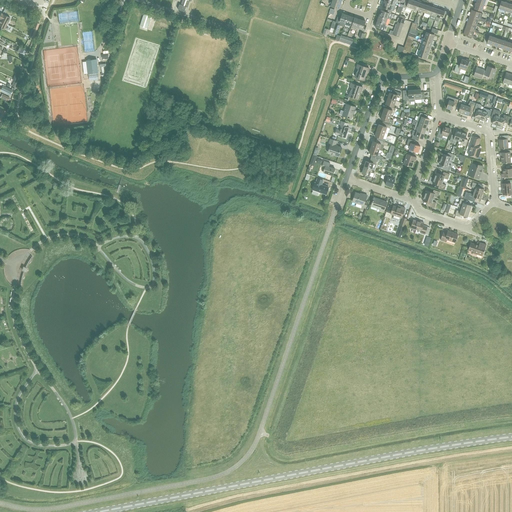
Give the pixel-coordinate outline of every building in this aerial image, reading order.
[(182,0),(181,5),(179,4),(178,9),(184,12),(186,7),(187,8),(190,1),(191,2),(191,0),(182,0)] [(412,10),(412,9),(415,1),(413,1),(412,0),(408,0),(408,1),(405,0),(404,2),(401,11),(404,12),(405,8),(412,10)] [(395,6),(395,5),(384,1),(382,7),(385,8),(384,11),(389,13),(390,14),(392,10),(394,11),(395,6)] [(417,2),(415,1),(412,9),(418,11),(419,9),(421,2),(417,1),(417,2)] [(505,10),(507,3),(501,1),(499,8),(505,10)] [(425,3),(421,2),(419,9),(418,11),(424,13),(427,5),(425,5),(425,3)] [(484,5),(476,2),(474,9),(481,11),(484,5)] [(427,5),(424,13),(430,15),(433,6),(429,5),(429,6),(427,5)] [(433,6),(430,15),(436,17),(439,9),(437,9),(437,7),(433,6)] [(198,8),(196,14),(214,19),(215,13),(198,8)] [(439,9),(436,17),(435,20),(438,22),(439,18),(442,19),(445,10),(441,9),(441,10),(439,9)] [(379,16),(387,19),(390,20),(392,14),(390,14),(389,13),(384,11),(381,10),(379,16)] [(472,10),(469,16),(478,19),(478,20),(485,22),(486,20),(481,18),(483,14),(472,10)] [(0,27),(4,30),(10,18),(1,13),(0,14),(0,27)] [(147,28),(151,16),(144,14),(140,26),(147,28)] [(338,30),(339,26),(343,27),(347,15),(342,14),(339,22),(338,25),(336,24),(336,22),(333,21),(330,28),(338,30)] [(347,15),(343,27),(349,29),(353,17),(347,15)] [(387,19),(379,16),(377,21),(385,24),(387,19)] [(469,16),(467,22),(476,25),(476,26),(480,27),(481,25),(477,24),(478,20),(478,19),(469,16)] [(354,18),(350,29),(356,31),(357,28),(360,20),(354,18)] [(365,22),(360,20),(357,28),(362,30),(365,22)] [(385,24),(377,21),(375,27),(384,30),(385,24)] [(35,22),(30,36),(33,38),(39,24),(35,22)] [(467,22),(465,28),(474,31),(474,32),(478,33),(479,31),(475,30),(476,26),(476,25),(467,22)] [(465,28),(463,34),(472,37),(472,38),(476,39),(477,37),(473,36),(474,32),(474,31),(465,28)] [(426,39),(431,41),(432,39),(433,39),(434,35),(426,32),(424,38),(426,39)] [(493,46),(495,38),(489,36),(486,43),(493,46)] [(426,39),(424,38),(421,44),(430,47),(432,43),(431,43),(431,41),(426,39)] [(495,38),(493,46),(498,48),(501,40),(495,38)] [(507,42),(501,40),(498,48),(504,50),(507,42)] [(421,44),(419,50),(427,52),(428,51),(429,51),(430,47),(421,44)] [(427,52),(419,50),(417,56),(426,59),(428,55),(427,55),(427,52)] [(98,72),(97,59),(86,61),(88,73),(89,78),(98,76),(98,72)] [(466,70),(469,60),(467,59),(467,61),(461,59),(459,65),(456,64),(454,72),(459,73),(461,69),(466,70)] [(368,72),(369,68),(357,64),(356,68),(358,69),(355,77),(363,80),(366,72),(368,72)] [(493,78),(496,69),(488,66),(486,71),(476,68),(474,76),(481,78),(483,74),(493,78)] [(21,70),(18,68),(12,79),(16,81),(21,70)] [(511,85),(511,75),(510,75),(511,74),(506,72),(503,82),(511,85)] [(361,91),(362,87),(351,83),(350,87),(352,88),(349,96),(357,99),(360,90),(361,91)] [(12,90),(2,85),(0,90),(9,95),(12,90)] [(408,93),(402,94),(403,101),(409,101),(409,102),(415,101),(415,100),(415,98),(414,90),(408,90),(408,93)] [(420,90),(414,90),(415,100),(424,99),(424,92),(421,93),(420,90)] [(389,93),(387,98),(395,101),(397,95),(400,96),(401,93),(394,91),(393,94),(389,93)] [(456,106),(458,100),(447,96),(445,102),(448,103),(446,108),(452,110),(453,105),(456,106)] [(395,101),(387,98),(385,104),(393,107),(395,101)] [(463,114),(466,105),(461,104),(462,101),(459,100),(457,106),(460,107),(458,112),(463,114)] [(466,105),(463,114),(468,115),(470,111),(472,112),(475,103),(470,101),(468,106),(466,105)] [(480,119),(483,110),(480,109),(482,105),(476,103),(473,112),(476,113),(474,118),(480,119)] [(351,118),(353,111),(354,111),(356,107),(347,104),(344,111),(341,110),(340,115),(351,118)] [(382,113),(390,116),(391,113),(394,114),(395,109),(394,109),(394,108),(388,106),(387,108),(384,107),(382,113)] [(483,110),(480,119),(485,121),(487,116),(489,117),(492,110),(486,109),(484,108),(483,110)] [(497,125),(500,116),(501,114),(500,113),(500,111),(494,109),(491,118),(494,118),(492,124),(497,125)] [(390,116),(382,113),(380,119),(383,120),(382,123),(389,125),(391,126),(393,120),(389,119),(390,116)] [(417,121),(428,124),(429,119),(426,118),(427,115),(420,113),(419,116),(417,121)] [(500,116),(497,125),(502,127),(504,122),(507,123),(509,116),(504,115),(503,117),(500,116)] [(341,125),(339,130),(336,129),(335,134),(338,135),(345,138),(349,128),(346,127),(347,123),(341,121),(340,125),(341,125)] [(428,124),(417,121),(415,125),(418,126),(426,129),(428,124)] [(378,124),(376,130),(385,133),(387,134),(389,128),(388,128),(389,125),(382,123),(381,125),(378,124)] [(448,137),(450,128),(444,126),(443,129),(440,128),(437,137),(442,138),(443,135),(448,137)] [(376,130),(374,136),(377,137),(376,139),(383,142),(384,139),(386,139),(387,134),(385,133),(376,130)] [(424,134),(416,131),(413,130),(411,135),(413,136),(412,138),(418,141),(419,138),(423,139),(424,134)] [(458,141),(461,132),(456,130),(455,135),(452,135),(449,141),(455,143),(456,140),(458,141)] [(461,132),(458,141),(461,142),(460,145),(465,147),(468,140),(465,139),(467,134),(461,132)] [(510,142),(507,142),(507,139),(508,139),(508,135),(500,136),(500,139),(499,139),(500,149),(508,148),(511,147),(510,142)] [(472,145),(468,155),(478,158),(479,154),(477,153),(479,147),(478,146),(480,139),(473,136),(471,144),(472,145)] [(339,156),(342,148),(335,146),(336,141),(331,139),(329,144),(330,145),(328,152),(339,156)] [(373,141),(371,147),(379,150),(381,144),(387,146),(388,143),(383,142),(376,139),(375,142),(373,141)] [(418,152),(420,146),(414,144),(415,141),(408,139),(406,145),(410,146),(409,149),(418,152)] [(379,150),(371,147),(369,153),(371,154),(371,156),(378,159),(382,160),(382,158),(383,157),(377,155),(379,150)] [(442,154),(440,159),(449,162),(450,159),(453,160),(455,155),(448,152),(447,155),(442,154)] [(501,156),(502,163),(511,162),(510,152),(500,153),(500,156),(501,156)] [(415,161),(416,157),(407,154),(403,164),(411,167),(414,160),(415,161)] [(366,161),(364,167),(371,170),(374,171),(376,165),(375,164),(376,161),(377,162),(378,159),(371,156),(369,162),(366,161)] [(449,162),(440,159),(439,164),(444,166),(443,169),(449,171),(451,165),(448,164),(449,162)] [(333,175),(335,169),(329,167),(330,163),(324,161),(322,166),(325,167),(323,172),(333,175)] [(483,166),(479,165),(478,164),(478,165),(472,163),(468,176),(478,179),(480,173),(481,173),(481,172),(481,170),(482,170),(481,170),(483,166)] [(374,171),(371,170),(364,167),(362,174),(365,175),(364,178),(370,180),(371,176),(369,176),(370,172),(374,173),(374,171)] [(501,174),(501,177),(511,176),(511,168),(503,169),(503,174),(501,174)] [(436,173),(434,178),(443,181),(444,178),(448,179),(450,174),(443,172),(442,175),(436,173)] [(392,187),(395,178),(390,176),(391,175),(385,173),(382,181),(386,182),(385,184),(392,187)] [(326,195),(328,187),(321,185),(323,180),(317,178),(315,183),(314,183),(312,190),(326,195)] [(443,181),(434,178),(432,183),(439,185),(438,188),(444,190),(446,185),(442,184),(443,181)] [(473,191),(482,194),(484,189),(477,187),(478,184),(473,182),(471,187),(474,188),(473,191)] [(503,195),(511,194),(510,183),(502,184),(503,195)] [(426,190),(424,196),(433,199),(434,196),(438,197),(440,192),(433,190),(433,193),(426,190)] [(466,192),(464,198),(473,201),(474,197),(481,199),(482,194),(473,191),(472,194),(466,192)] [(352,201),(362,205),(361,207),(365,209),(367,203),(365,202),(367,195),(363,194),(363,195),(355,193),(352,201)] [(433,199),(424,196),(422,201),(429,203),(428,206),(434,208),(436,203),(432,201),(433,199)] [(384,212),(386,203),(378,200),(379,199),(374,198),(371,206),(381,210),(380,211),(384,212)] [(461,208),(469,211),(471,205),(467,204),(468,201),(461,198),(459,204),(458,203),(457,207),(461,208)] [(393,206),(390,214),(394,215),(392,219),(398,221),(399,217),(402,218),(405,208),(401,207),(400,208),(393,206)] [(469,211),(461,208),(460,211),(457,210),(455,215),(462,218),(463,215),(467,217),(469,211)] [(425,234),(427,227),(423,225),(424,223),(420,222),(413,220),(411,227),(421,231),(420,233),(425,234)] [(455,242),(458,234),(448,231),(447,233),(443,232),(440,240),(446,242),(447,240),(455,242)] [(482,256),(486,244),(479,242),(479,245),(470,242),(468,250),(473,252),(473,253),(482,256)]
